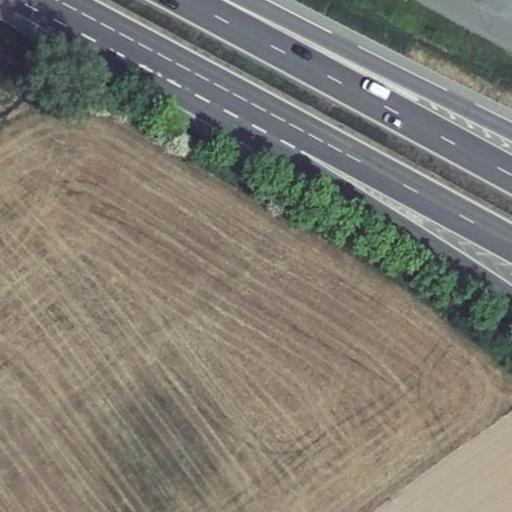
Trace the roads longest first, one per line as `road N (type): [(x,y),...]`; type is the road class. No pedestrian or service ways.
road 1 (motorway): [(173,61),(292,155),(511,294)]
road 2 (motorway): [(173,61),(511,242)]
road 3 (motorway): [(511,174),(186,0)]
road 4 (motorway): [(511,129),(249,0)]
road 5 (motorway): [(57,0),(173,61)]
